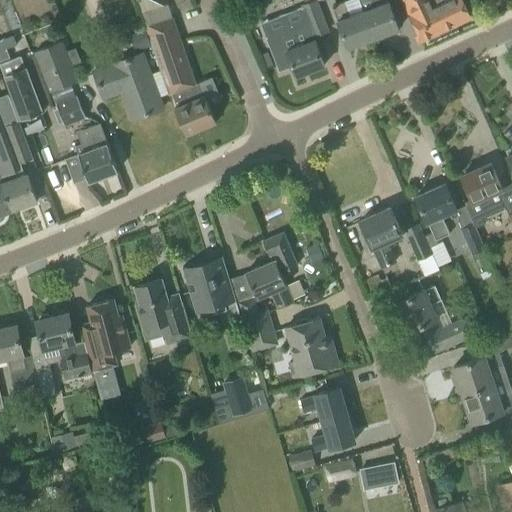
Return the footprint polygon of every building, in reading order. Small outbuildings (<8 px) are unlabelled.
[(305,0),(307,3),(300,5),(306,23),(279,33),(296,76),(324,65),(313,37),(329,32),(317,0),(305,0)] [(358,0),(362,10),(372,38),(398,29),(387,1),(386,0),(358,0)] [(401,0),(421,42),(470,19),(460,0),(401,0)] [(372,38),(362,10),(350,14),(345,1),(332,6),(337,19),(336,19),(347,48),(372,38)] [(176,106),(174,107),(185,135),(216,121),(204,95),(198,82),(195,84),(172,18),(145,27),(160,70),(168,93),(169,96),(172,95),(176,106)] [(128,36),(134,52),(150,46),(144,30),(128,36)] [(33,52),(50,92),(72,83),(78,81),(72,65),(80,62),(75,48),(67,51),(62,41),(33,52)] [(6,48),(0,50),(0,60),(10,57),(6,48)] [(122,91),(132,119),(162,108),(158,97),(155,90),(149,73),(142,52),(93,69),(103,98),(122,91)] [(3,76),(19,121),(42,113),(25,68),(4,76),(3,76)] [(160,70),(149,73),(155,90),(158,97),(168,93),(160,70)] [(85,117),(77,96),(55,105),(63,125),(85,117)] [(33,159),(19,122),(3,128),(17,165),(33,159)] [(75,146),(88,182),(117,171),(99,123),(75,132),(80,143),(75,146)] [(473,223),(474,227),(475,227),(484,223),(486,217),(506,208),(499,192),(502,190),(490,163),(461,176),(471,200),(464,203),(473,223)] [(27,172),(1,182),(11,210),(37,201),(27,172)] [(0,214),(11,210),(1,182),(0,180),(0,214)] [(431,233),(424,236),(429,247),(437,244),(436,240),(448,234),(441,218),(456,210),(444,183),(415,197),(431,233)] [(360,221),(381,267),(396,261),(387,242),(402,236),(390,208),(360,221)] [(429,247),(424,236),(418,223),(403,230),(424,276),(439,269),(429,247)] [(474,227),(473,223),(460,229),(479,273),(491,268),(483,249),(484,249),(475,227),(474,227)] [(263,241),(269,255),(270,255),(272,260),(246,272),(257,299),(270,294),(277,309),(293,302),(286,285),(280,271),(282,270),(282,271),(297,265),(283,232),(263,241)] [(306,248),(312,263),(323,258),(317,243),(306,248)] [(223,325),(241,319),(242,319),(236,301),(222,255),(182,268),(195,313),(206,310),(208,315),(219,311),(223,325)] [(365,279),(373,297),(391,290),(386,278),(380,280),(378,274),(365,279)] [(161,279),(134,287),(139,304),(136,305),(141,324),(143,330),(146,340),(158,337),(164,335),(166,345),(192,337),(188,322),(182,303),(179,294),(167,298),(161,279)] [(414,294),(396,302),(409,331),(412,330),(415,336),(416,339),(423,355),(474,332),(467,316),(441,327),(431,304),(441,299),(434,285),(414,294)] [(241,319),(244,328),(269,320),(267,313),(268,312),(267,307),(259,310),(254,297),(236,301),(242,319),(241,319)] [(91,322),(79,325),(83,341),(84,342),(83,342),(91,372),(92,372),(94,371),(101,399),(102,399),(120,394),(112,366),(117,365),(114,352),(131,347),(122,315),(118,316),(113,299),(86,306),(91,322)] [(269,320),(244,328),(252,352),(278,344),(268,312),(267,313),(269,320)] [(68,313),(36,321),(43,351),(59,347),(61,360),(60,360),(64,380),(92,374),(91,372),(83,342),(84,342),(83,341),(74,343),(68,313)] [(293,360),(287,362),(291,377),(338,364),(332,344),(327,346),(319,317),(283,328),(293,360)] [(16,326),(0,329),(0,361),(7,360),(10,372),(13,387),(36,382),(36,381),(37,380),(31,354),(23,356),(20,345),(16,326)] [(511,331),(497,336),(501,350),(511,346),(511,331)] [(455,380),(460,395),(507,379),(498,351),(453,366),(458,379),(455,380)] [(37,380),(36,381),(36,382),(41,399),(56,396),(51,377),(37,380)] [(511,393),(507,379),(460,395),(465,409),(468,409),(472,422),(502,412),(502,411),(511,407),(511,393)] [(313,382),(303,384),(305,392),(315,389),(313,382)] [(309,425),(320,422),(319,421),(346,414),(339,387),(312,395),(299,399),(303,413),(306,412),(309,425)] [(319,421),(320,422),(323,434),(310,438),(314,451),(327,448),(327,449),(354,441),(346,414),(319,421)] [(142,427),(147,443),(165,437),(161,422),(142,427)] [(511,427),(502,431),(511,460),(511,427)] [(292,454),(288,455),(293,472),(315,465),(310,449),(292,454)] [(324,464),(328,483),(355,477),(352,459),(324,464)] [(434,509),(434,511),(465,511),(462,500),(434,509)]
